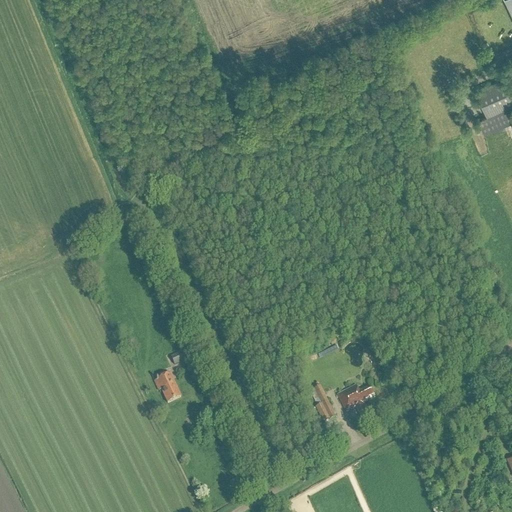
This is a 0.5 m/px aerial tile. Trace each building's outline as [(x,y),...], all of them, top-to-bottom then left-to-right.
[(511,97),(505,81),(504,78),(475,90),(486,117),(511,105),(511,97)] [(489,151),(503,186),(511,181),(511,132),(509,134),(507,128),(489,135),(495,149),(489,151)] [(175,367),(192,358),(188,351),(172,359),(175,367)] [(168,405),(181,399),(170,376),(155,383),(159,392),(162,391),(168,405)] [(362,404),(375,398),(370,388),(359,393),(356,387),(337,396),(346,412),(355,408),(361,419),(368,415),(362,404)] [(321,389),(314,392),(310,394),(317,407),(321,405),(329,422),(335,418),(321,389)]
